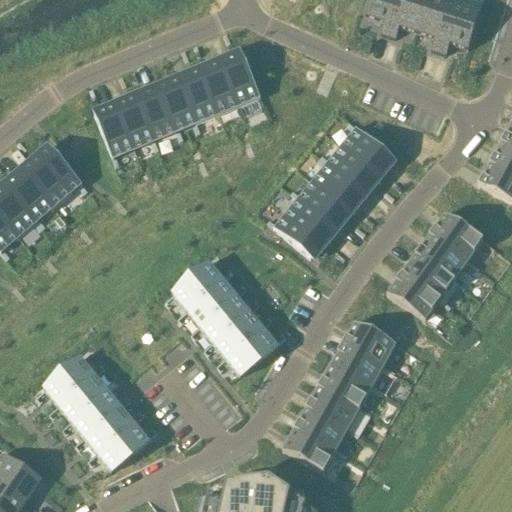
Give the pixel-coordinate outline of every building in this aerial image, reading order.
[(372,0),(366,21),(384,27),(381,38),(388,40),(401,0),(372,0)] [(401,0),(388,40),(396,43),(399,32),(417,37),(429,0),(401,0)] [(434,0),(429,0),(417,37),(434,43),(431,54),(438,56),(455,7),(434,0)] [(455,7),(438,56),(446,59),(450,48),(468,54),(481,15),(455,7)] [(242,58),(220,67),(239,112),(260,103),(242,58)] [(220,67),(199,76),(218,120),(239,112),(220,67)] [(177,85),(168,89),(185,129),(194,125),(196,129),(218,120),(199,76),(177,85)] [(159,93),(137,102),(154,142),(175,133),(185,129),(168,89),(159,93)] [(137,102),(116,110),(133,150),(154,142),(137,102)] [(116,110),(94,119),(111,160),(133,150),(116,110)] [(511,125),(501,146),(511,152),(511,125)] [(349,127),(347,130),(353,135),(355,132),(349,127)] [(356,132),(340,152),(343,155),(344,154),(378,182),(393,163),(356,132)] [(511,152),(501,146),(489,168),(511,180),(511,152)] [(51,152),(23,176),(51,209),(50,210),(53,214),(72,197),(69,194),(79,185),(51,152)] [(330,171),(330,172),(363,199),(378,182),(344,154),(343,155),(335,165),(330,171)] [(322,160),(320,163),(326,168),(328,165),(322,160)] [(319,163),(317,166),(323,172),(326,169),(319,163)] [(327,168),(311,187),(314,190),(315,189),(349,217),(363,199),(330,172),(330,171),(327,168)] [(511,180),(489,168),(478,189),(511,207),(511,180)] [(23,176),(5,191),(34,224),(35,223),(45,214),(50,210),(51,209),(23,176)] [(82,189),(79,192),(85,198),(87,196),(82,189)] [(301,206),(301,207),(334,235),(349,217),(315,189),(314,190),(304,203),(301,206)] [(5,191),(0,195),(0,219),(16,239),(15,240),(19,243),(38,227),(35,223),(34,224),(5,191)] [(293,195),(291,198),(297,204),(299,200),(293,195)] [(285,225),(277,235),(311,263),(334,235),(301,207),(301,206),(298,203),(282,222),(285,225)] [(0,219),(0,252),(6,248),(15,240),(16,239),(0,219)] [(444,219),(430,239),(469,267),(483,247),(444,219)] [(269,224),(267,227),(273,232),(276,229),(269,224)] [(40,225),(37,228),(42,234),(45,232),(40,225)] [(37,228),(34,231),(39,237),(42,234),(37,228)] [(430,239),(415,259),(454,287),(455,286),(469,267),(430,239)] [(4,256),(1,258),(7,264),(10,262),(4,256)] [(415,259),(401,279),(440,307),(439,307),(443,310),(459,288),(455,286),(454,287),(415,259)] [(212,268),(192,284),(206,300),(225,284),(212,268)] [(401,279),(387,299),(425,327),(439,307),(440,307),(401,279)] [(192,284),(173,299),(186,316),(206,300),(192,284)] [(225,284),(206,300),(219,316),(238,300),(225,284)] [(206,300),(186,316),(199,332),(219,316),(206,300)] [(238,300),(219,316),(232,332),(251,316),(238,300)] [(219,316),(199,332),(213,348),(232,332),(219,316)] [(251,316),(232,332),(245,348),(264,333),(251,316)] [(354,327),(342,348),(384,372),(396,351),(354,327)] [(232,332),(213,348),(226,364),(245,348),(232,332)] [(264,333),(245,348),(258,364),(277,348),(264,333)] [(245,348),(226,364),(239,380),(258,364),(245,348)] [(342,348),(330,370),(372,393),(384,372),(342,348)] [(83,363),(64,379),(77,395),(96,379),(83,363)] [(330,370),(318,391),(360,414),(372,393),(330,370)] [(64,379),(45,394),(58,411),(77,395),(64,379)] [(96,379),(77,395),(90,411),(109,395),(96,379)] [(318,391),(306,412),(348,436),(360,414),(318,391)] [(77,395),(58,411),(71,427),(90,411),(77,395)] [(109,395),(90,411),(103,427),(122,411),(109,395)] [(90,411),(71,427),(84,443),(103,427),(90,411)] [(122,411),(103,427),(116,443),(136,427),(122,411)] [(306,412),(294,433),(336,457),(348,436),(306,412)] [(103,427),(84,443),(97,459),(116,443),(103,427)] [(136,427),(116,443),(129,459),(149,443),(136,427)] [(294,433),(282,455),(324,478),(336,457),(294,433)] [(116,443),(97,459),(110,475),(129,459),(116,443)] [(4,458),(0,463),(0,487),(27,507),(43,485),(4,458)] [(0,511),(23,511),(27,507),(0,487),(0,511)] [(304,511),(269,489),(210,496),(206,511),(304,511)]
